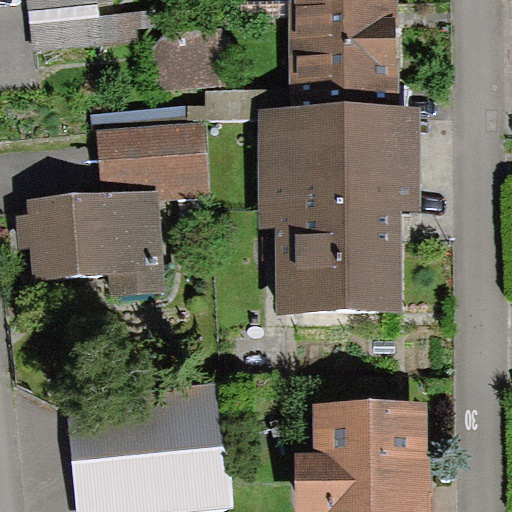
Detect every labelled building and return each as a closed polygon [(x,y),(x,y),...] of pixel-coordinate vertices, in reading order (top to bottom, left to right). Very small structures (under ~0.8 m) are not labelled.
[(116,0),(27,0),(31,53),(141,45),(140,32),(165,30),(163,11),(118,14),(116,0)] [(401,97),(400,0),(286,0),(288,98),(401,97)] [(173,30),(157,49),(160,90),(233,85),(229,26),(173,30)] [(206,105),(190,105),(190,119),(263,120),(263,113),(270,113),(271,91),(206,90),(206,105)] [(263,120),(262,230),(278,230),(277,313),(397,314),(398,207),(419,207),(419,113),(270,113),(263,113),(263,120)] [(99,132),(103,195),(161,191),(161,202),(210,199),(205,125),(99,132)] [(103,195),(26,199),(30,282),(107,278),(108,297),(167,294),(161,202),(161,191),(103,195)] [(213,392),(72,408),(84,511),(140,511),(225,502),(213,392)] [(429,511),(428,404),(315,406),(315,449),(296,450),(296,511),(429,511)]
